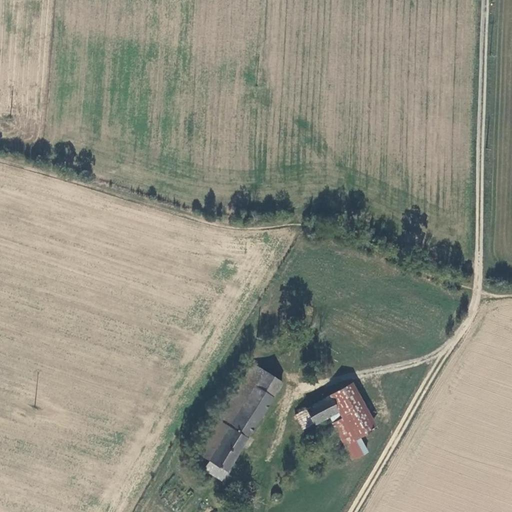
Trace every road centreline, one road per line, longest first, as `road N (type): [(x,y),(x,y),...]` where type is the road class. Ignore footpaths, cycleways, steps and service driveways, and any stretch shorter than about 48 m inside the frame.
road 1 (track): [(290,393),(451,345),(474,309),(485,0)]
road 2 (track): [(451,345),(352,511)]
